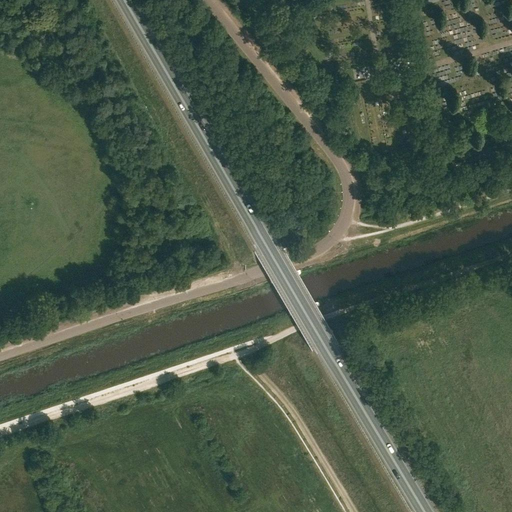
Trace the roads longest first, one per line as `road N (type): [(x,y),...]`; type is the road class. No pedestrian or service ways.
road 1 (tertiary): [(0,354),(292,262),(319,249),(345,219),(348,188),(333,153),(206,0)]
road 2 (trunk): [(423,511),(124,0)]
road 3 (unclassified): [(235,355),(511,255)]
road 4 (track): [(0,433),(235,355)]
road 5 (track): [(240,353),(284,401),(352,511)]
